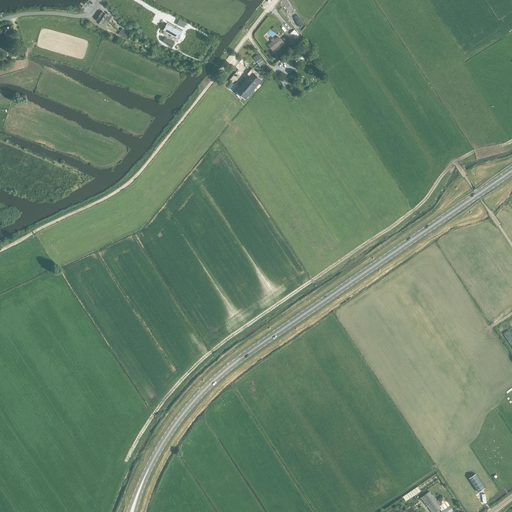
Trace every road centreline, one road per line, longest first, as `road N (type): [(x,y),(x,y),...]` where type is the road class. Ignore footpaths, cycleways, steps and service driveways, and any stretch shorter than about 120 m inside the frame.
road 1 (track): [(108,503),(149,421),(202,359),(421,205),(455,162),(511,141)]
road 2 (primary): [(143,480),(169,431),(222,372),(511,170)]
road 3 (track): [(275,0),(131,181),(0,249)]
